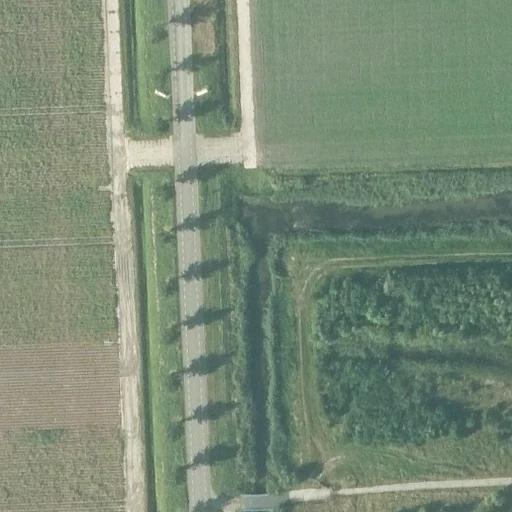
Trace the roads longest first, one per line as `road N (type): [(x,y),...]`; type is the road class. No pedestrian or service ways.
road 1 (unclassified): [(198,511),(178,0)]
road 2 (track): [(511,258),(342,266),(305,284),(310,471),(293,497)]
road 3 (track): [(307,437),(333,419),(436,260)]
